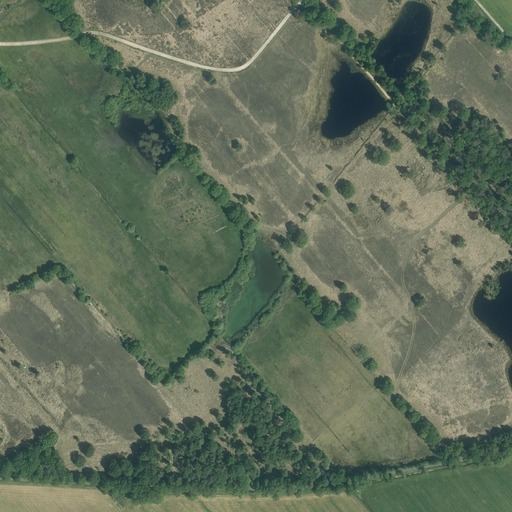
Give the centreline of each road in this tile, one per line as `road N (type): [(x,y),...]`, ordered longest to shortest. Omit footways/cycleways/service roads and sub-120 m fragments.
road 1 (track): [(0,45),(104,34),(206,68),(237,70),(253,61),(299,0)]
road 2 (track): [(303,0),(511,241)]
